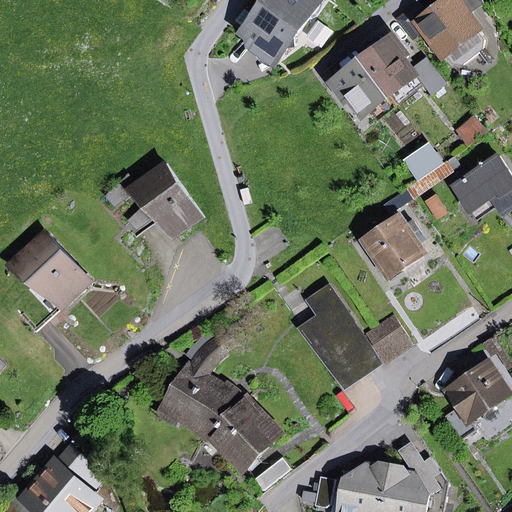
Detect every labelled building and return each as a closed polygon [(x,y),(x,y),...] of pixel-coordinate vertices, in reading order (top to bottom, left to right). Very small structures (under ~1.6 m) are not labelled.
[(252,46),(261,45),(281,59),(289,48),(298,47),(296,38),(324,0),(323,0),(269,0),(245,33),(250,37),(252,46)] [(485,49),(486,41),(468,17),(455,0),(454,0),(445,7),(441,2),(434,8),(437,13),(425,22),(456,63),(465,65),(485,49)] [(455,0),(468,17),(484,5),(480,0),(455,0)] [(418,3),(398,20),(413,39),(422,31),(416,23),(427,14),(418,3)] [(410,54),(397,37),(366,60),(393,95),(398,91),(418,76),(413,69),(405,58),(410,54)] [(281,59),(261,45),(262,49),(258,55),(270,66),(275,68),(281,59)] [(428,58),(413,69),(418,76),(425,85),(433,95),(448,83),(428,58)] [(353,97),(367,115),(372,111),(390,98),(393,95),(366,60),(335,84),(347,101),(353,97)] [(398,91),(405,100),(425,85),(418,76),(398,91)] [(372,111),(380,120),(397,107),(390,98),(372,111)] [(476,119),(458,132),(469,147),(488,132),(476,119)] [(511,206),(511,173),(500,157),(456,187),(476,216),(505,196),(511,206)] [(428,158),(421,164),(427,172),(434,166),(428,158)] [(455,158),(427,177),(434,186),(462,167),(455,158)] [(116,205),(110,210),(132,233),(152,213),(157,218),(177,237),(205,218),(167,164),(138,185),(132,190),(116,205)] [(130,175),(108,196),(116,205),(132,190),(138,185),(130,175)] [(415,199),(434,186),(427,177),(408,190),(415,199)] [(415,199),(408,190),(387,207),(392,215),(415,199)] [(508,215),(511,211),(511,206),(505,196),(476,216),(480,221),(502,206),(508,215)] [(132,233),(136,237),(157,218),(152,213),(132,233)] [(386,278),(425,251),(414,234),(420,230),(415,222),(409,226),(402,217),(368,241),(379,257),(374,261),(386,278)] [(48,234),(13,266),(35,284),(13,305),(36,331),(53,315),(39,300),(45,292),(65,308),(93,282),(48,234)] [(345,389),(382,364),(377,357),(365,337),(331,289),(312,301),(314,303),(317,300),(327,314),(323,317),(304,330),(345,389)] [(36,331),(38,333),(65,308),(45,292),(39,300),(53,315),(36,331)] [(323,317),(327,314),(317,300),(314,303),(323,317)] [(415,345),(395,316),(381,326),(399,353),(413,344),(415,345)] [(381,354),(386,361),(399,353),(381,326),(365,337),(377,357),(381,354)] [(206,347),(196,361),(205,367),(214,356),(225,347),(219,337),(206,347)] [(493,355),(497,353),(509,369),(511,366),(511,364),(495,339),(486,345),(493,355)] [(214,356),(205,367),(196,361),(192,367),(209,378),(218,365),(229,355),(225,347),(214,356)] [(462,441),(477,431),(471,422),(511,394),(511,392),(492,363),(450,392),(461,408),(447,417),(462,441)] [(283,434),(248,399),(244,403),(230,391),(209,378),(192,367),(190,366),(168,400),(184,411),(181,417),(211,438),(213,435),(247,470),(283,434)] [(181,417),(184,411),(168,400),(161,413),(178,424),(181,417)] [(58,464),(63,468),(77,451),(72,447),(58,464)] [(94,492),(102,482),(91,462),(78,451),(77,451),(63,468),(58,464),(28,500),(20,493),(4,511),(32,511),(36,508),(40,511),(94,511),(104,501),(94,492)] [(406,469),(394,467),(385,511),(445,511),(450,486),(429,454),(406,469)] [(266,491),(294,470),(285,458),(257,480),(266,491)] [(385,511),(394,467),(383,465),(375,470),(366,469),(349,480),(342,511),(385,511)] [(322,477),(317,507),(327,509),(332,505),(337,480),(322,477)]
